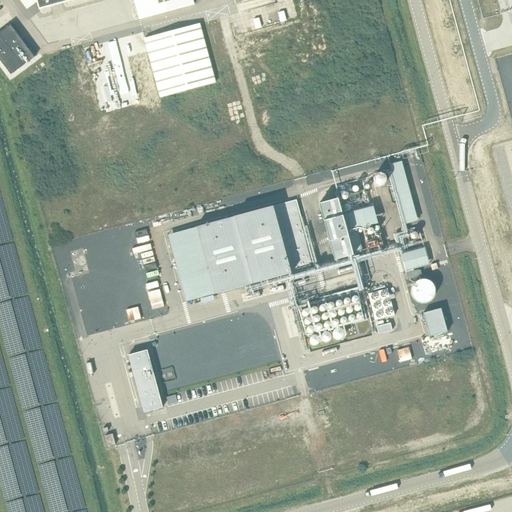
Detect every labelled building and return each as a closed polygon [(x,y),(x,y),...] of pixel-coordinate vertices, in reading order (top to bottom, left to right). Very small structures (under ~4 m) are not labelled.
[(37,0),(40,9),(72,0),(37,0)] [(193,0),(133,0),(139,20),(195,5),(193,0)] [(293,5),(295,15),(301,13),(298,3),(293,5)] [(248,17),(250,27),(256,26),(254,16),(248,17)] [(144,39),(160,98),(215,83),(199,24),(144,39)] [(0,60),(11,75),(34,57),(10,25),(0,32),(0,60)] [(126,45),(137,42),(134,30),(123,33),(126,45)] [(152,94),(150,82),(143,84),(146,95),(152,94)] [(415,149),(400,153),(401,156),(411,154),(414,166),(420,164),(418,155),(416,156),(415,149)] [(412,157),(396,160),(409,221),(424,218),(412,157)] [(360,168),(362,175),(378,171),(376,164),(360,168)] [(381,173),(378,173),(375,175),(373,178),(373,182),(375,185),(378,186),(381,186),(384,185),(386,182),(386,178),(384,175),(381,173)] [(338,199),(319,204),(334,260),(353,255),(338,199)] [(296,200),(196,227),(214,294),(314,267),(296,200)] [(435,247),(411,249),(412,265),(436,263),(435,247)] [(420,270),(406,274),(407,279),(422,276),(420,270)] [(419,280),(416,282),(413,286),(412,291),(413,295),(416,299),(419,301),(424,302),(428,301),(431,298),(434,295),(435,290),(434,286),(431,283),(428,280),(424,279),(419,280)] [(311,307),(321,346),(352,338),(349,326),(347,327),(345,322),(351,320),(349,314),(341,316),(338,306),(332,307),(332,305),(327,306),(326,303),(311,307)] [(441,309),(423,313),(429,337),(447,332),(441,309)] [(386,330),(400,327),(398,319),(384,322),(386,330)] [(147,350),(128,355),(144,412),(162,407),(147,350)] [(114,432),(116,442),(123,441),(121,431),(114,432)] [(112,434),(105,436),(108,447),(115,445),(112,434)]
